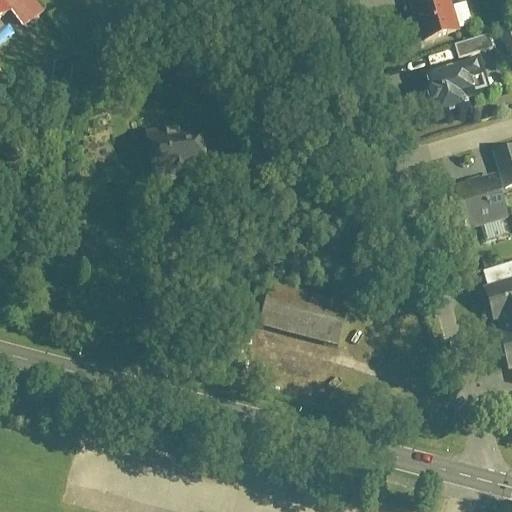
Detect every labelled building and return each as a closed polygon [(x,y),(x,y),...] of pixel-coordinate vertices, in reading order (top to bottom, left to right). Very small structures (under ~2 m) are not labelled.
[(0,0),(0,28),(13,19),(22,33),(47,16),(36,0),(6,0),(0,0)] [(418,0),(420,6),(411,8),(422,53),(459,44),(447,0),(418,0)] [(490,41),(453,50),(457,65),(494,56),(490,41)] [(490,59),(424,76),(436,124),(468,116),(465,103),(499,94),(490,59)] [(102,111),(136,108),(132,64),(98,67),(102,111)] [(147,136),(156,185),(210,176),(201,127),(147,136)] [(511,194),(511,155),(498,159),(508,195),(511,194)] [(456,202),(465,234),(506,223),(497,191),(456,202)] [(511,269),(482,277),(486,292),(511,285),(511,269)] [(508,324),(511,338),(498,341),(507,376),(511,374),(511,288),(483,295),(492,328),(508,324)] [(274,291),(264,336),(342,354),(352,309),(274,291)]
